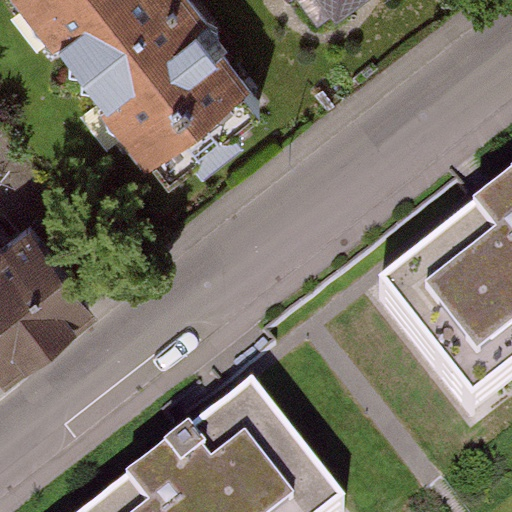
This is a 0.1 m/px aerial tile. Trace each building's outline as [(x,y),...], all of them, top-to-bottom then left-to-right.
[(26,0),(158,170),(185,149),(199,168),(242,135),(232,123),(261,101),(182,0),(26,0)] [(300,0),(311,13),(327,0),(300,0)] [(511,199),(372,306),(463,424),(511,386),(511,199)] [(0,374),(92,304),(23,213),(0,230),(0,374)] [(339,511),(247,391),(87,511),(339,511)]
